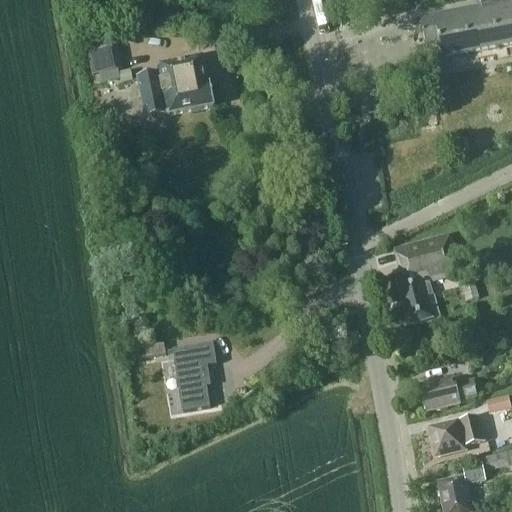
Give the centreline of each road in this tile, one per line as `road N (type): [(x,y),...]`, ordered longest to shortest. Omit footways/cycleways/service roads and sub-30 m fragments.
road 1 (residential): [(395,511),(351,251)]
road 2 (residential): [(351,251),(303,0)]
road 3 (residential): [(351,251),(511,173)]
